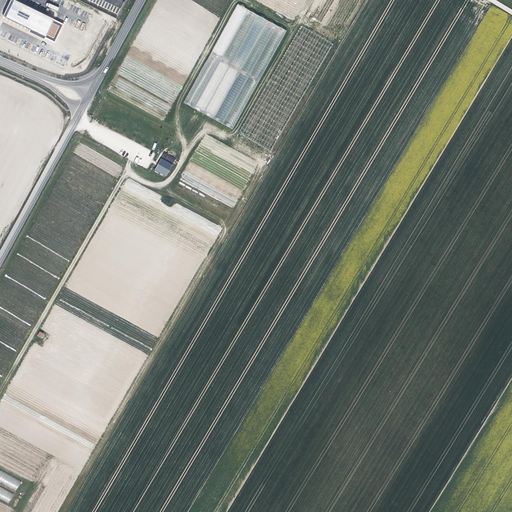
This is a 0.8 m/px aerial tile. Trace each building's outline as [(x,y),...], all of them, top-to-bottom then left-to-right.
[(64,24),(14,0),(10,0),(2,17),(29,30),(28,33),(45,41),(46,39),(55,43),(64,24)] [(237,5),(183,102),(233,131),(287,32),(237,5)] [(293,34),(250,120),(255,122),(258,124),(258,126),(262,124),(263,124),(264,121),(266,126),(265,126),(269,134),(268,134),(269,137),(279,141),(325,49),(324,47),(322,48),(318,47),(320,44),(317,42),(318,46),(316,44),(313,46),(312,49),(307,39),(302,42),(299,37),(293,34)] [(15,105),(5,124),(41,143),(57,112),(24,94),(17,107),(15,105)] [(161,160),(154,171),(165,177),(172,166),(161,160)] [(0,215),(16,187),(5,181),(3,185),(0,183),(0,215)] [(102,310),(162,336),(181,292),(178,291),(177,287),(169,286),(167,291),(164,292),(160,278),(153,277),(154,275),(152,274),(145,276),(141,275),(141,279),(124,278),(124,281),(114,284),(113,286),(120,286),(119,288),(115,289),(113,294),(121,294),(113,296),(113,299),(104,301),(105,304),(104,304),(113,307),(102,310)] [(0,480),(17,489),(21,479),(0,469),(0,480)] [(0,497),(10,502),(14,492),(0,485),(0,497)]
